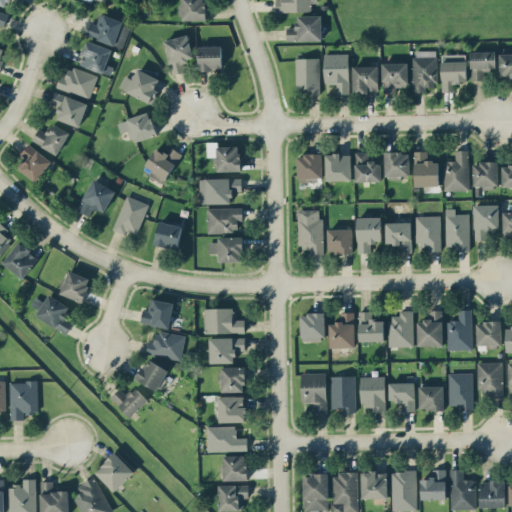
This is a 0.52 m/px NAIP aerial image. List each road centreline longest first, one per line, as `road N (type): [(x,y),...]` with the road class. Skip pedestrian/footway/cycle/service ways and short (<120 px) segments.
road 1 (residential): [(0,180),(84,248),(182,281),(502,278)]
road 2 (residential): [(281,511),(273,105),(240,0)]
road 3 (residential): [(498,118),(230,123),(200,112)]
road 4 (residential): [(502,435),(280,440)]
